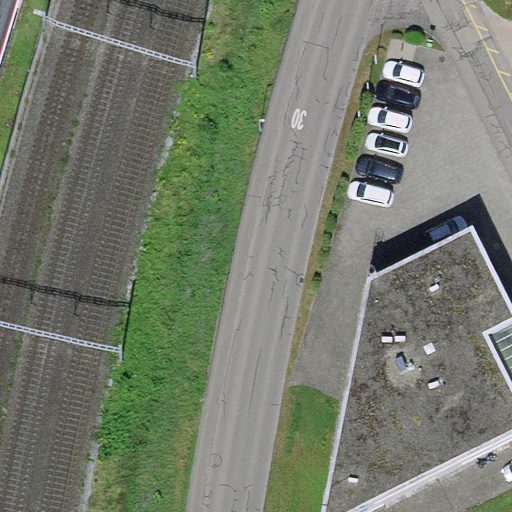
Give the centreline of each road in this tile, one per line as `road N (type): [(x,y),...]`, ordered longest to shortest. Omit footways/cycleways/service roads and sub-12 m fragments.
road 1 (unclassified): [(224,511),(229,450),(339,0)]
road 2 (residential): [(427,0),(511,162)]
